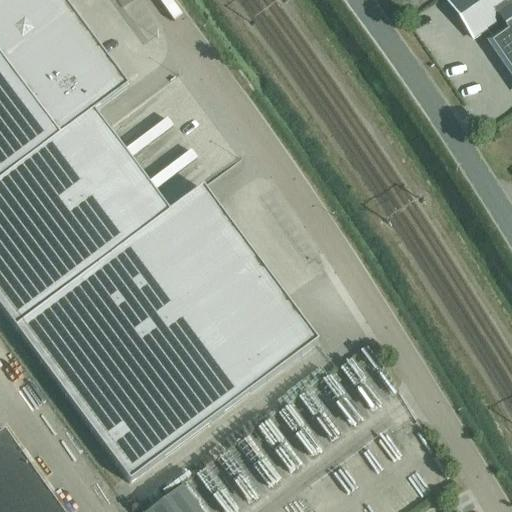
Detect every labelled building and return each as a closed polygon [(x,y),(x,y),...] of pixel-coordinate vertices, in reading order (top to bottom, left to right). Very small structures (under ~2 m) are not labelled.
[(0,0),(0,312),(129,486),(318,345),(202,191),(168,216),(93,116),(127,90),(60,0),(0,0)] [(489,44),(511,77),(511,0),(446,0),(473,40),(487,30),(494,40),(489,44)] [(328,434),(371,400),(367,394),(381,383),(356,352),(326,375),(299,397),(328,434)] [(60,511),(4,432),(0,434),(0,511),(60,511)] [(363,456),(336,469),(343,485),(353,480),(361,497),(405,477),(389,441),(361,454),(363,456)] [(329,491),(341,511),(349,506),(337,486),(329,491)]
